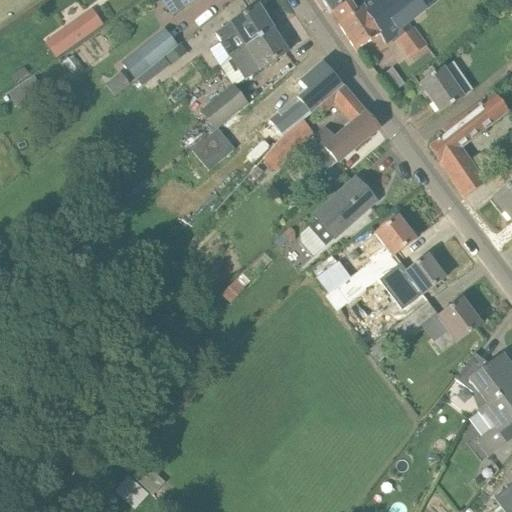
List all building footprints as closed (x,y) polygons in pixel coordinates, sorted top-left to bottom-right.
[(159,0),(170,17),(182,9),(183,11),(198,0),(159,0)] [(320,0),(329,13),(338,26),(355,12),(347,1),(346,2),(345,0),(320,0)] [(355,52),(379,36),(385,45),(395,39),(392,35),(423,10),(424,11),(435,2),(434,2),(436,0),(370,0),(361,7),(355,12),(338,26),(355,52)] [(237,35),(245,46),(245,48),(272,31),(257,8),(231,25),(215,35),(222,45),(237,35)] [(99,25),(89,11),(51,38),(61,52),(99,25)] [(396,42),(409,59),(426,46),(413,29),(396,42)] [(162,58),(177,46),(165,31),(136,54),(150,71),(164,59),(162,58)] [(245,48),(245,46),(227,57),(243,81),(260,70),(260,71),(287,54),(272,31),(245,48)] [(164,59),(169,66),(187,53),(180,43),(177,46),(162,58),(164,59)] [(281,139),(301,122),(318,107),(342,87),(322,64),(299,84),(305,93),(268,123),(274,130),(281,139)] [(462,99),(442,70),(419,86),(439,115),(462,99)] [(120,75),(104,86),(114,100),(130,88),(120,75)] [(378,129),(353,100),(342,87),(318,107),(322,111),(333,103),(352,125),(333,140),(325,130),(315,140),(309,145),(301,152),(322,176),(337,164),(378,129)] [(213,131),(214,129),(244,105),(230,88),(198,113),(213,131)] [(442,131),(446,135),(429,148),(464,199),(484,185),(459,149),(506,113),(493,95),(442,131)] [(301,122),(281,139),(261,161),(275,173),(293,152),(312,135),(301,122)] [(216,132),(192,152),(207,172),(233,151),(216,132)] [(79,164),(73,169),(81,178),(87,173),(79,164)] [(263,173),(256,167),(249,175),(256,181),(263,173)] [(306,228),(323,247),(332,238),(333,239),(377,200),(369,191),(367,193),(356,181),(314,218),(315,220),(306,228)] [(511,222),(511,184),(493,200),(511,223),(511,222)] [(103,219),(115,209),(107,200),(95,210),(103,219)] [(356,299),(384,277),(400,265),(394,257),(415,241),(397,218),(375,235),(384,247),(372,256),(375,259),(327,295),(339,311),(356,299)] [(278,253),(288,243),(291,246),(294,243),(294,236),(289,230),(272,247),(278,253)] [(400,265),(384,277),(356,299),(362,308),(384,291),(390,298),(401,289),(412,304),(444,280),(427,257),(406,273),(400,265)] [(239,282),(223,297),(232,305),(247,290),(239,282)] [(193,309),(205,298),(198,290),(186,301),(193,309)] [(438,319),(448,331),(433,344),(441,355),(456,343),(457,344),(480,326),(461,302),(438,319)] [(426,303),(413,313),(394,328),(402,340),(419,326),(435,315),(426,303)] [(178,350),(167,338),(154,348),(165,361),(178,350)] [(392,349),(383,338),(366,351),(376,363),(392,349)] [(475,391),(487,406),(511,387),(511,369),(502,356),(489,366),(474,355),(454,381),(472,394),(475,391)] [(511,387),(487,406),(477,414),(491,432),(477,442),(488,457),(511,439),(511,429),(510,426),(511,424),(511,387)] [(13,441),(0,432),(0,452),(4,455),(13,441)] [(511,511),(511,484),(492,499),(498,507),(502,511),(511,511)]
